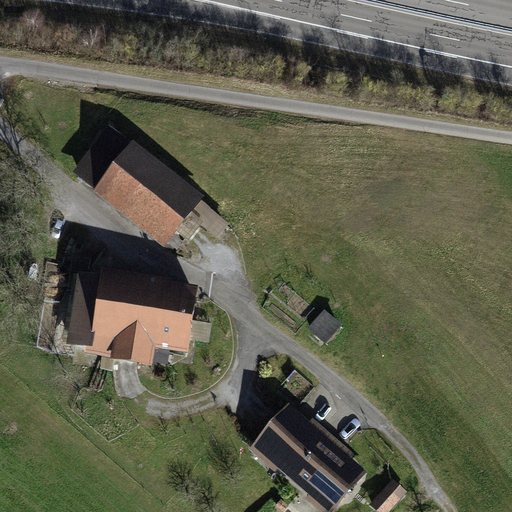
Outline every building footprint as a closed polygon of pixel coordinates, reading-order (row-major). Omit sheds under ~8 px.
[(105,125),(93,143),(113,156),(91,189),(161,236),(195,186),(105,125)] [(99,266),(89,327),(116,331),(111,357),(152,364),(155,342),(183,347),(194,283),(99,266)] [(328,313),(312,331),(329,347),(346,329),(328,313)] [(292,408),(258,448),(329,508),(363,468),(292,408)] [(379,511),(392,511),(410,496),(396,481),(372,504),(379,511)]
